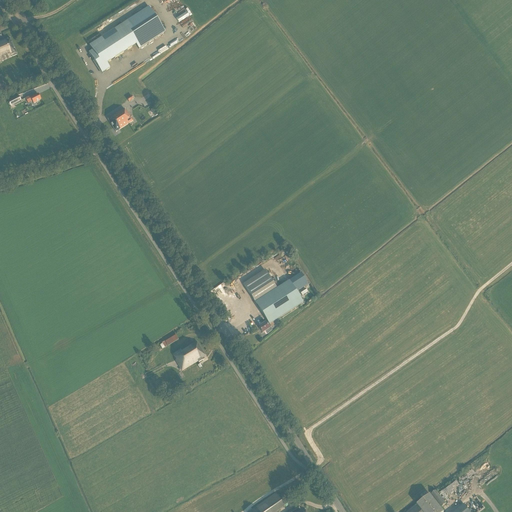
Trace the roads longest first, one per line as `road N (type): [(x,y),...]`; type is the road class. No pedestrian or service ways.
road 1 (tertiary): [(342,511),(11,0)]
road 2 (track): [(178,282),(367,140)]
